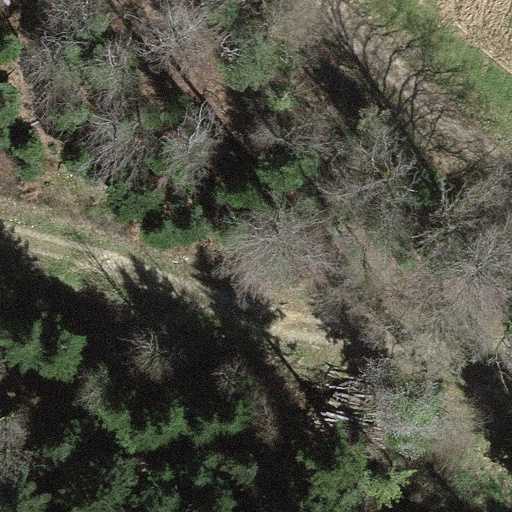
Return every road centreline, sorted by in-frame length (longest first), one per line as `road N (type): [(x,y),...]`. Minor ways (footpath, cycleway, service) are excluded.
road 1 (track): [(511,352),(443,355),(272,316),(0,229)]
road 2 (track): [(338,0),(511,160)]
